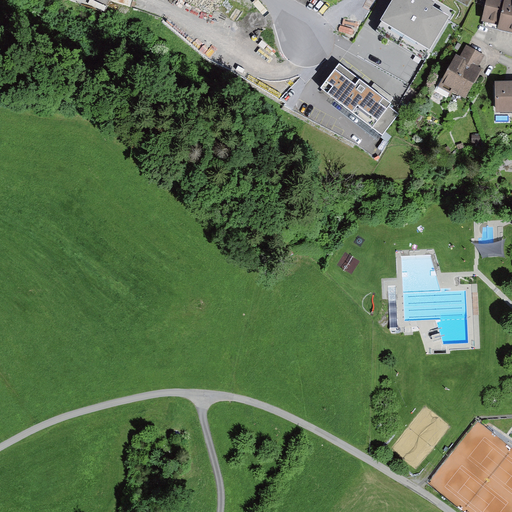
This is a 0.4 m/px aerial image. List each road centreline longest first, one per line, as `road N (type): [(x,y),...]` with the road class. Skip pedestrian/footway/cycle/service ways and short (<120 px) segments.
road 1 (residential): [(446,511),(276,409),(197,394)]
road 2 (residential): [(197,394),(86,407),(0,450)]
road 3 (residential): [(197,394),(220,480),(216,511)]
